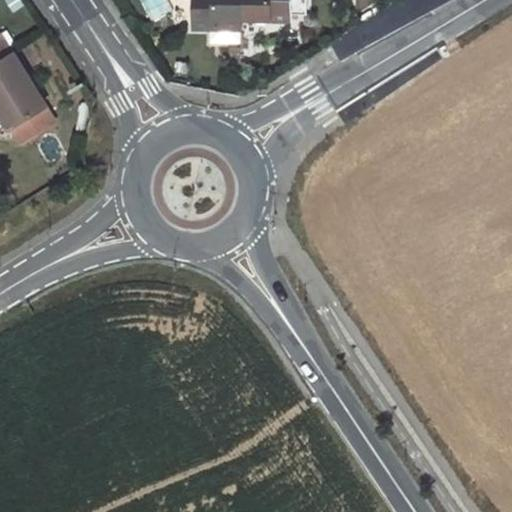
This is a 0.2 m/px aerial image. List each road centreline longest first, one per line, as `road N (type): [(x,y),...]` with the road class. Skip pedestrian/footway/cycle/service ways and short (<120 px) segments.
road 1 (tertiary): [(413,511),(259,282)]
road 2 (secondary): [(319,96),(480,0)]
